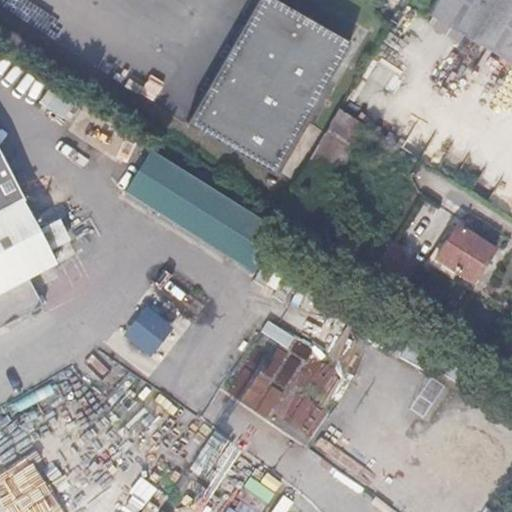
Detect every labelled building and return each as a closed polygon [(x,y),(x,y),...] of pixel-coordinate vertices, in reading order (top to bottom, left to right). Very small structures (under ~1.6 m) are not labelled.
[(276,173),(351,43),(279,0),(256,0),(187,120),(276,173)] [(511,68),(511,0),(435,0),(426,17),(431,20),(426,28),(437,34),(442,27),(511,68)] [(333,177),(351,146),(333,136),(316,165),(333,177)] [(281,230),(148,143),(119,187),(251,274),(281,230)] [(0,208),(15,200),(0,172),(0,208)] [(472,284),(493,251),(456,227),(435,260),(472,284)] [(389,268),(403,248),(392,241),(379,261),(389,268)] [(147,307),(125,335),(152,356),(174,328),(147,307)] [(261,333),(288,346),(294,334),(266,321),(261,333)] [(249,404),(276,375),(257,358),(230,387),(249,404)] [(223,511),(261,511),(277,490),(251,472),(223,511)]
